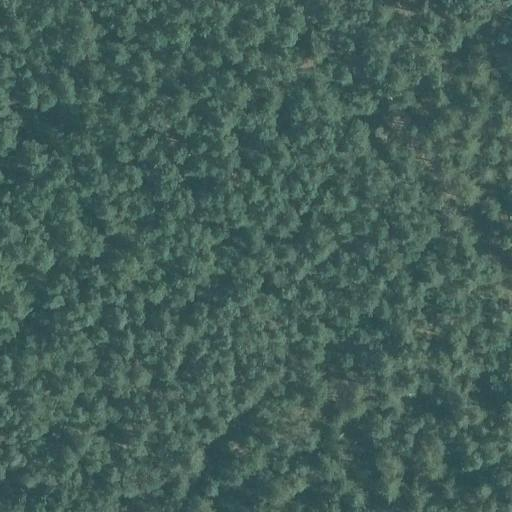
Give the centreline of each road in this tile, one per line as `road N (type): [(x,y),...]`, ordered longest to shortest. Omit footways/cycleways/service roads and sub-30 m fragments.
road 1 (track): [(129,511),(461,207)]
road 2 (track): [(511,272),(307,0)]
